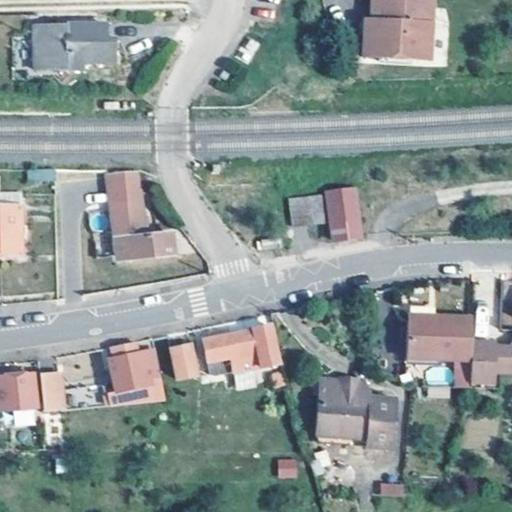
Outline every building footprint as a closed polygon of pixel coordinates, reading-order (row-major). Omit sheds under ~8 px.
[(427,61),(430,0),(371,0),(370,20),(375,20),(375,31),(362,30),(362,57),(427,61)] [(108,58),(108,52),(108,35),(100,35),(100,20),(61,20),(60,23),(28,22),(28,56),(28,66),(78,64),(79,59),(108,58)] [(370,20),(363,20),(362,30),(375,31),(375,20),(370,20)] [(52,179),(52,168),(26,167),(27,179),(52,179)] [(52,168),(52,179),(64,180),(64,167),(52,168)] [(139,214),(136,190),(134,190),(132,172),(104,175),(112,255),(127,254),(128,260),(169,255),(166,233),(141,235),(140,225),(145,225),(144,214),(139,214)] [(357,236),(351,188),(323,191),(330,240),(357,236)] [(0,205),(17,205),(17,192),(0,191),(0,205)] [(290,225),(321,221),(325,220),(319,193),(316,194),(288,197),(290,225)] [(0,255),(18,255),(17,205),(0,205),(0,255)] [(433,316),(404,315),(404,321),(432,323),(433,316)] [(404,321),(404,325),(403,359),(467,363),(468,342),(469,327),(469,318),(433,316),(432,323),(404,321)] [(274,363),(267,325),(200,339),(207,375),(252,367),(253,372),(258,370),(258,365),(274,363)] [(133,353),(130,341),(107,345),(109,358),(133,353)] [(468,342),(467,363),(466,383),(490,385),(491,373),(511,374),(511,344),(507,344),(507,348),(491,347),(491,343),(468,342)] [(194,374),(188,345),(168,349),(174,379),(194,374)] [(155,375),(150,351),(136,354),(135,352),(133,353),(109,358),(106,358),(112,391),(103,392),(105,405),(162,400),(156,373),(155,375)] [(60,410),(56,372),(36,373),(40,411),(60,410)] [(280,384),(276,372),(265,375),(268,387),(280,384)] [(30,373),(0,376),(0,412),(33,408),(30,373)] [(355,383),(316,380),(314,396),(366,398),(366,394),(355,383)] [(366,398),(314,396),(312,435),(364,437),(364,446),(387,448),(390,400),(366,398)] [(312,435),(312,443),(364,446),(364,437),(312,435)] [(276,459),(277,478),(297,477),(296,458),(276,459)] [(381,482),(380,495),(403,496),(404,483),(381,482)]
